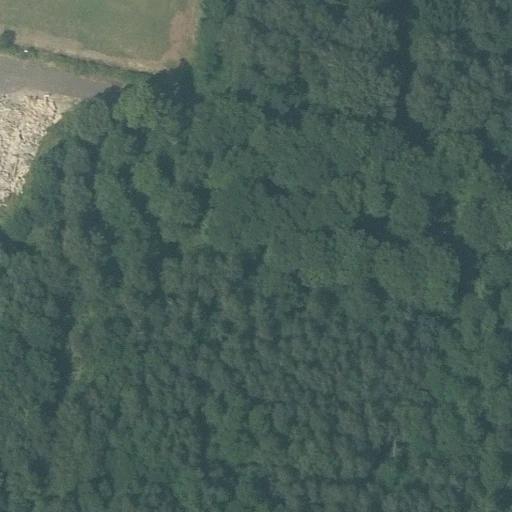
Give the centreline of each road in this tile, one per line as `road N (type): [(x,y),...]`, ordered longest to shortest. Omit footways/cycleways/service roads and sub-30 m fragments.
road 1 (track): [(0,76),(511,188)]
road 2 (track): [(413,0),(393,162)]
